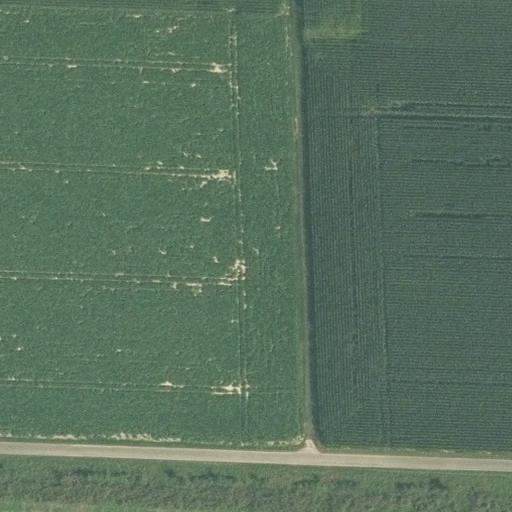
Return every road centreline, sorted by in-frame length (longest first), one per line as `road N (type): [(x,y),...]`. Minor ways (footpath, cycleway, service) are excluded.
road 1 (track): [(511,468),(0,449)]
road 2 (track): [(310,460),(306,0)]
